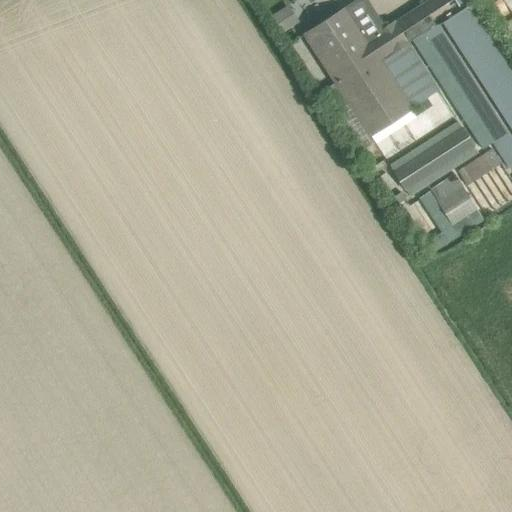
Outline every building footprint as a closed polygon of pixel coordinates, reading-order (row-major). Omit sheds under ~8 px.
[(357,0),(345,8),(305,34),(336,82),(322,91),(335,111),(349,102),(370,135),(410,108),(415,116),(432,106),(427,98),(432,94),(437,91),(407,43),(413,39),(483,149),(492,143),(508,167),(511,164),(511,140),(438,25),(437,26),(436,24),(421,34),(407,13),(382,29),(362,0),(357,0)] [(421,34),(436,24),(421,3),(407,13),(421,34)] [(288,4),(271,14),(282,33),(299,23),(288,4)] [(447,19),(511,121),(511,86),(463,9),(447,19)] [(459,128),(392,171),(405,191),(472,147),(459,128)]
